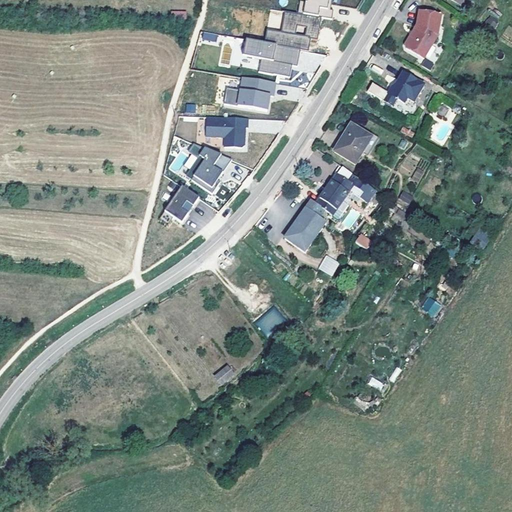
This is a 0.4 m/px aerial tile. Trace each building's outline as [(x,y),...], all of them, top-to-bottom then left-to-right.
[(305,0),(303,14),(269,9),(265,40),(245,37),(243,54),(260,57),(258,72),(290,76),(292,64),(297,65),(299,49),(308,50),(310,37),(318,38),(321,16),(330,18),(332,0),(305,0)] [(424,60),(439,34),(442,16),(419,12),(417,26),(414,30),(416,31),(412,38),(410,37),(405,46),(406,49),(424,60)] [(494,28),(499,22),(490,16),(485,22),(494,28)] [(215,42),(217,35),(204,31),(202,39),(215,42)] [(414,103),(424,86),(403,73),(396,85),(392,88),(384,102),(392,107),(397,100),(403,104),(401,107),(402,108),(401,110),(401,113),(404,114),(406,113),(408,111),(413,115),(416,109),(416,104),(414,103)] [(224,104),(269,108),(270,94),(275,94),(276,80),(240,77),(239,88),(225,87),(224,104)] [(186,112),(195,112),(195,104),(186,104),(186,112)] [(457,113),(461,106),(456,104),(452,110),(457,113)] [(205,117),(205,137),(223,137),(223,146),(246,146),(246,117),(205,117)] [(362,154),(372,138),(358,130),(351,125),(334,154),(355,165),(362,154)] [(367,156),(378,138),(359,127),(358,130),(372,138),(362,154),(367,156)] [(400,132),(412,137),(414,131),(403,127),(400,132)] [(192,181),(213,195),(222,183),(219,181),(232,163),(193,146),(191,150),(202,155),(191,171),(196,175),(192,181)] [(347,205),(350,201),(346,197),(348,194),(351,195),(352,193),(367,204),(376,192),(340,166),(335,173),(338,175),(328,188),(324,194),(315,205),(313,203),(311,202),(306,209),(320,219),(325,212),(328,214),(326,217),(336,224),(348,206),(347,205)] [(420,182),(424,171),(416,168),(412,179),(420,182)] [(328,188),(338,175),(335,173),(325,187),(328,188)] [(198,200),(181,188),(164,213),(181,225),(188,215),(181,211),(186,204),(192,208),(198,200)] [(315,205),(324,194),(321,193),(313,203),(315,205)] [(409,204),(412,199),(403,193),(400,199),(409,204)] [(352,208),(341,224),(349,229),(360,214),(352,208)] [(391,220),(400,224),(406,213),(397,208),(391,220)] [(305,254),(326,223),(320,219),(306,209),(297,222),(299,223),(295,228),(293,227),(285,239),(305,254)] [(470,242),(482,250),(491,236),(479,228),(470,242)] [(371,244),(360,235),(356,242),(366,250),(371,244)] [(325,255),(318,269),(332,276),(339,262),(325,255)] [(249,298),(244,302),(248,307),(253,303),(249,298)] [(437,317),(441,303),(425,298),(421,312),(437,317)] [(265,336),(286,322),(276,307),(255,321),(265,336)] [(234,376),(228,367),(215,377),(222,385),(234,376)] [(367,385),(381,391),(384,383),(371,377),(367,385)]
